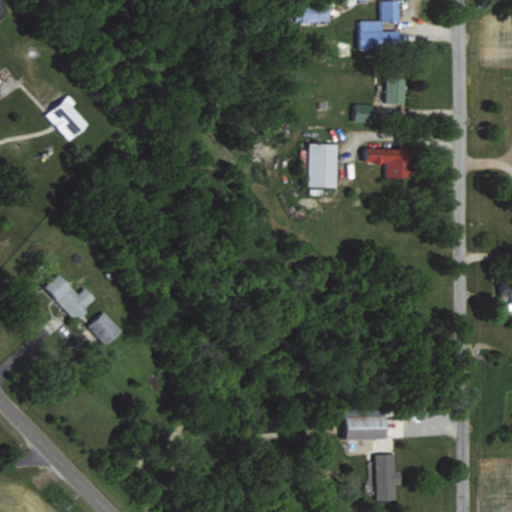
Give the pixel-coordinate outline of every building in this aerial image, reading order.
[(353,19),(354,48),(397,47),(397,29),(379,29),(378,19),(396,19),(395,0),(375,0),(376,18),(353,19)] [(299,4),(300,21),(327,19),(327,3),(299,4)] [(67,104),(71,101),(63,93),(42,114),(66,139),(84,122),(67,104)] [(373,109),(352,108),(351,120),(372,121),(373,109)] [(333,186),(335,142),(305,141),(304,185),(333,186)] [(407,176),(407,147),(362,146),(362,162),(381,163),(380,176),(407,176)] [(42,284),(74,319),(85,308),(82,305),(92,295),(83,284),(76,291),(56,270),(42,284)] [(505,308),(511,308),(511,287),(499,287),(498,299),(506,300),(505,308)] [(85,323),(103,343),(119,328),(101,308),(85,323)] [(344,413),(344,436),(385,435),(384,412),(344,413)] [(393,450),(373,451),(374,497),(393,497),(392,479),(399,479),(399,468),(393,469),(393,450)]
